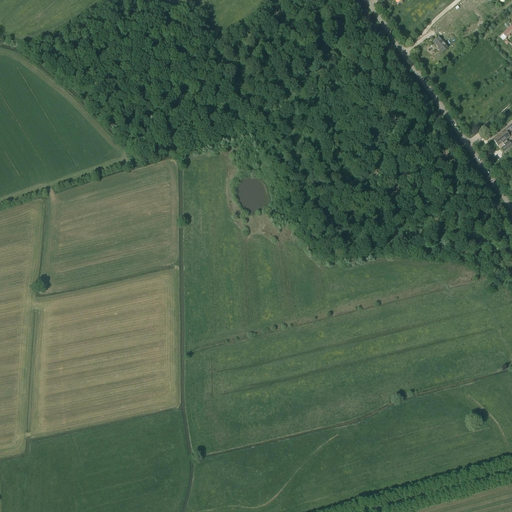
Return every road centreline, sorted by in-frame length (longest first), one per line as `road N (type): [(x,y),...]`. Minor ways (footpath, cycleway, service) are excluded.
road 1 (tertiary): [(511,209),(367,0)]
road 2 (track): [(511,471),(368,511)]
